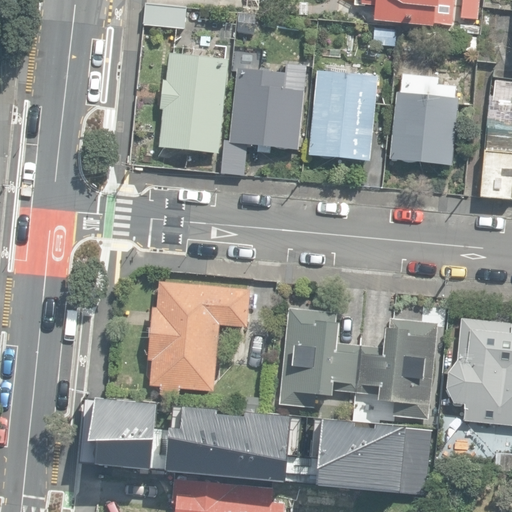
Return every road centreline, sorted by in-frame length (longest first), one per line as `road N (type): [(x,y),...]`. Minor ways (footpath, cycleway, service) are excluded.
road 1 (residential): [(511,250),(48,208)]
road 2 (secondary): [(48,208),(22,511)]
road 3 (secondary): [(73,0),(48,208)]
